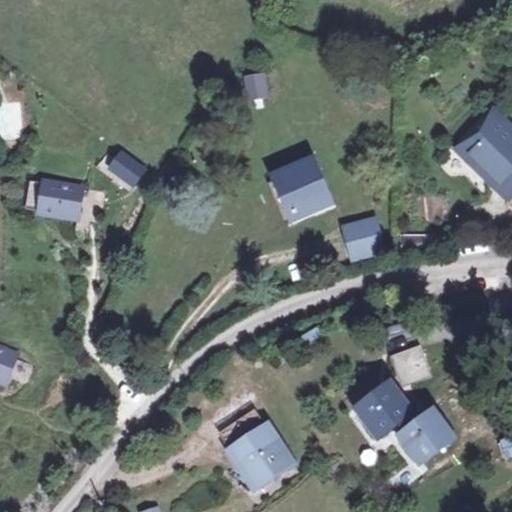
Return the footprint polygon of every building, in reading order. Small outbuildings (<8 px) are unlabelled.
[(263,72),(241,77),(246,102),(268,97),(263,72)] [(511,134),(496,122),(466,163),(504,194),(511,182),(511,134)] [(120,149),(105,169),(132,189),(147,170),(120,149)] [(317,182),(285,192),(295,227),(328,217),(317,182)] [(77,197),(42,190),(38,210),(73,217),(77,197)] [(376,236),(348,245),(357,270),(385,261),(376,236)] [(438,242),(408,241),(408,258),(438,258),(438,242)] [(430,358),(397,369),(407,398),(440,386),(430,358)] [(10,364),(0,359),(0,378),(4,380),(10,364)] [(416,426),(397,400),(381,412),(390,425),(377,435),(387,448),(403,437),(416,426)] [(255,409),(218,434),(226,446),(263,421),(255,409)] [(390,425),(381,412),(368,422),(377,435),(390,425)] [(416,426),(403,437),(420,461),(434,451),(424,437),(416,426)] [(438,426),(424,437),(434,451),(420,461),(428,472),(456,451),(438,426)] [(275,442),(241,460),(261,496),(295,477),(275,442)]
